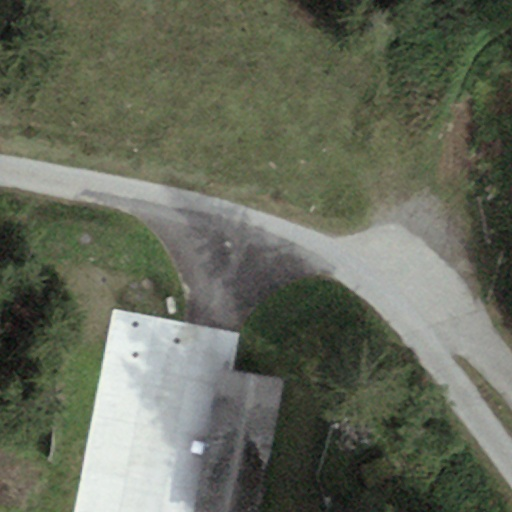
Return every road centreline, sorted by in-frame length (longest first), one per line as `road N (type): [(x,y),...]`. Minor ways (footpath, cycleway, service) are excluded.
road 1 (track): [(403,319),(294,242),(169,203),(0,174)]
road 2 (track): [(511,457),(403,319)]
road 3 (track): [(403,319),(447,313),(511,389)]
